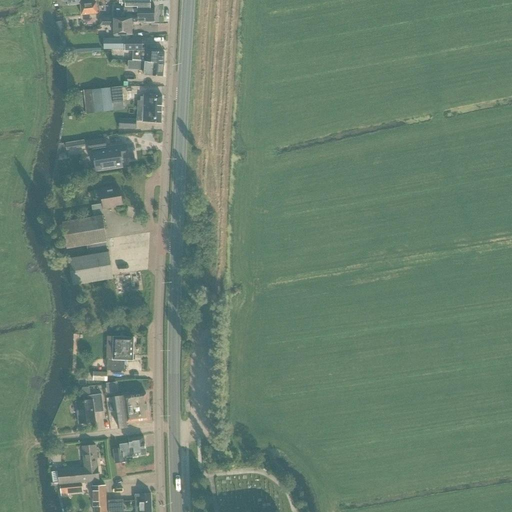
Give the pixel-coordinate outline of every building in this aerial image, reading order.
[(61,0),(62,1),(63,1),(64,1),(65,2),(66,2),(67,2),(68,6),(80,4),(82,15),(97,14),(95,0),(61,0)] [(137,13),(138,22),(155,22),(155,5),(138,5),(137,13)] [(132,22),(138,22),(137,13),(127,13),(127,19),(117,19),(100,19),(100,25),(114,25),(114,35),(114,39),(104,39),(104,50),(125,49),(125,39),(132,39),(132,22)] [(145,60),(145,62),(164,63),(164,52),(146,51),(146,49),(142,49),(142,39),(132,39),(125,39),(125,49),(125,51),(133,51),(133,60),(145,60)] [(144,76),(163,77),(164,63),(145,62),(128,61),(128,69),(144,70),(144,76)] [(126,83),(127,93),(146,92),(146,83),(126,83)] [(114,103),(124,102),(122,87),(84,91),(87,114),(113,111),(112,103),(114,103)] [(140,97),(140,101),(144,101),(143,122),(161,123),(162,96),(144,95),(144,97),(140,97)] [(136,129),(136,119),(119,119),(119,128),(136,129)] [(122,166),(121,158),(128,157),(126,145),(107,148),(105,140),(88,142),(89,151),(93,150),(96,170),(122,166)] [(66,151),(84,148),(83,142),(66,145),(66,151)] [(111,208),(111,206),(122,205),(120,189),(113,190),(112,187),(100,189),(103,204),(92,206),(94,217),(62,222),(67,249),(87,245),(88,255),(69,259),(73,285),(113,278),(109,252),(107,252),(105,242),(107,242),(103,215),(102,215),(101,209),(104,209),(111,208)] [(134,337),(117,336),(108,336),(107,370),(124,371),(125,361),(133,361),(134,337)] [(93,380),(107,381),(107,372),(93,372),(93,380)] [(79,424),(96,422),(94,413),(97,410),(104,409),(102,394),(88,396),(88,401),(76,402),(79,424)] [(127,427),(126,423),(149,420),(146,394),(114,398),(118,428),(127,427)] [(125,462),(124,458),(132,457),(133,458),(138,457),(138,456),(146,455),(144,437),(129,439),(129,443),(120,445),(120,448),(113,449),(115,463),(125,462)] [(58,471),(60,485),(99,481),(95,446),(82,447),(85,468),(58,471)] [(67,494),(83,493),(82,484),(66,486),(67,494)] [(98,506),(98,511),(106,511),(105,484),(101,485),(101,484),(92,485),(93,506),(98,506)] [(135,511),(140,511),(140,509),(151,509),(151,493),(135,494),(135,511)] [(123,511),(123,500),(108,501),(108,511),(123,511)]
